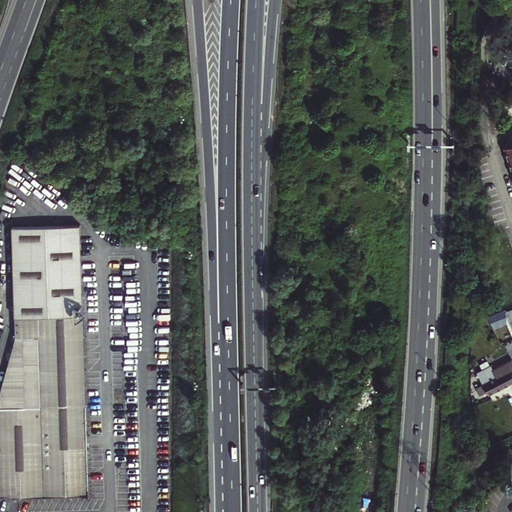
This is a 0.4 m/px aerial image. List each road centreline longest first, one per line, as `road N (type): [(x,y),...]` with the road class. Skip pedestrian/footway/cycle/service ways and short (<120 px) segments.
road 1 (trunk): [(197,0),(225,437)]
road 2 (trunk): [(230,0),(225,437)]
road 3 (motorway): [(410,511),(427,198)]
road 4 (trunk): [(252,284),(274,0)]
road 5 (trunk): [(252,284),(255,0)]
road 6 (trunk): [(258,511),(252,284)]
road 7 (trunk): [(427,198),(435,0)]
road 8 (motorway): [(427,198),(420,0)]
road 9 (residential): [(480,74),(477,114),(511,215)]
